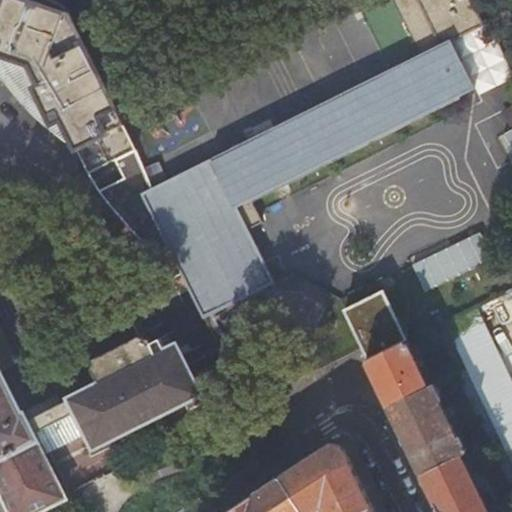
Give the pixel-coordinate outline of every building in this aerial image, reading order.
[(0,0),(0,57),(21,68),(49,124),(58,119),(74,150),(86,174),(134,149),(71,17),(64,8),(62,5),(48,0),(0,0)] [(417,0),(439,44),(258,135),(283,186),(460,97),(459,94),(471,87),(473,89),(475,88),(450,39),(481,23),(469,0),(417,0)] [(21,68),(0,57),(0,77),(11,93),(27,114),(42,133),(51,141),(67,148),(74,150),(58,119),(49,124),(21,68)] [(283,186),(258,135),(143,193),(196,300),(193,301),(200,315),(203,314),(204,316),(206,315),(206,314),(271,281),(272,283),(274,281),(265,262),(267,261),(242,211),(240,212),(237,206),(250,199),(252,202),(253,202),(253,201),(283,186)] [(414,261),(426,289),(496,261),(485,233),(414,261)] [(511,324),(511,291),(511,289),(491,299),(505,328),(511,324)] [(346,310),(370,358),(408,340),(384,291),(346,310)] [(0,369),(0,486),(12,511),(29,511),(62,497),(42,454),(88,434),(95,445),(199,391),(178,345),(157,355),(150,341),(142,336),(97,357),(93,368),(102,381),(60,405),(55,395),(22,413),(0,369)] [(370,358),(367,359),(389,405),(429,386),(408,344),(410,343),(408,340),(370,358)] [(511,382),(508,375),(477,391),(499,435),(511,462),(511,382)] [(429,386),(389,405),(422,473),(463,453),(469,450),(467,447),(466,447),(461,437),(458,438),(439,400),(442,398),(434,383),(429,386)] [(511,485),(511,462),(499,435),(489,440),(511,486),(511,485)] [(281,476),(301,511),(307,511),(321,504),(326,511),(357,511),(371,505),(344,449),(329,444),(281,476)] [(463,453),(422,473),(441,511),(501,511),(489,489),(482,492),(463,453)] [(225,511),(301,511),(281,476),(225,511)]
